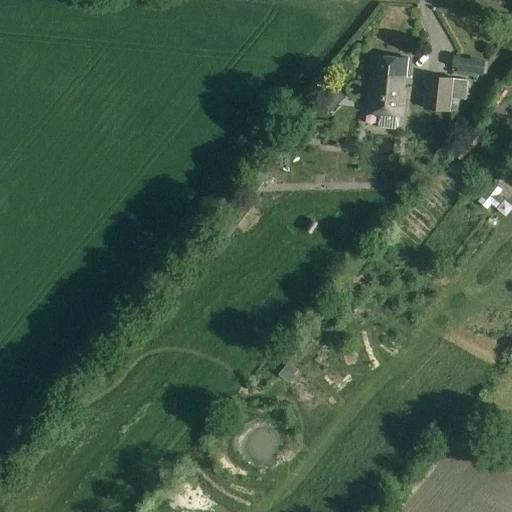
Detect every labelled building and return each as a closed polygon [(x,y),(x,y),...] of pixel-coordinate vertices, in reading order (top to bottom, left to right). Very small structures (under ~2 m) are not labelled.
[(406,77),(408,57),(373,54),(367,113),(381,115),(380,126),(382,129),(396,130),(399,128),(400,116),(403,117),(406,87),(401,87),(402,77),(406,77)] [(468,100),(469,79),(427,76),(424,109),(459,112),(460,99),(468,100)] [(332,126),(333,122),(303,119),(302,131),(328,134),(328,126),(332,126)] [(300,135),(301,122),(294,121),(292,134),(300,135)] [(470,129),(461,139),(472,150),(481,139),(470,129)] [(261,190),(282,157),(273,151),(252,184),(261,190)] [(215,238),(224,245),(255,207),(246,199),(215,238)] [(313,235),(319,225),(311,220),(305,230),(313,235)]
